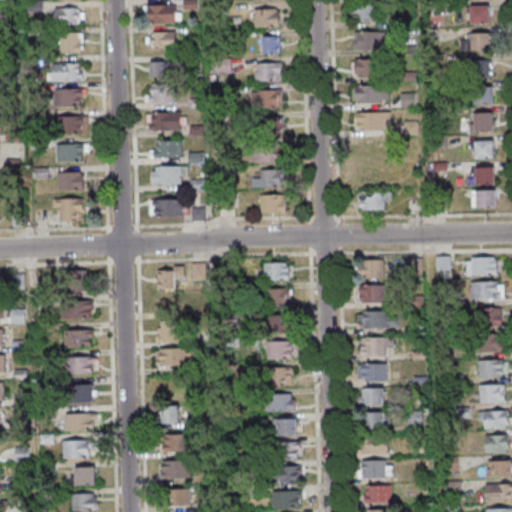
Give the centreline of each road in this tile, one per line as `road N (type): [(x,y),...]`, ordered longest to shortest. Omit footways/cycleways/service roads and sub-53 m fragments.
road 1 (residential): [(136,511),(118,0)]
road 2 (residential): [(337,511),(320,0)]
road 3 (residential): [(0,247),(511,233)]
